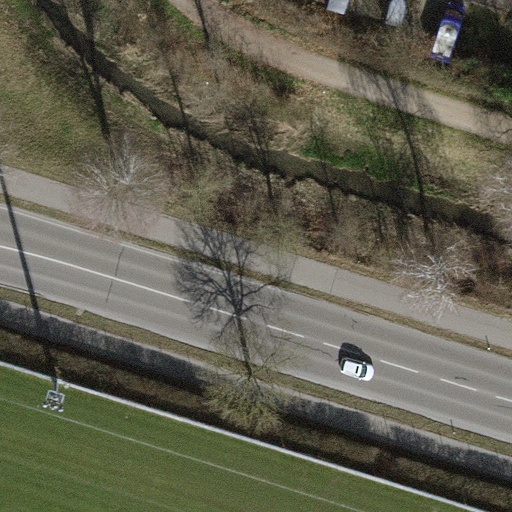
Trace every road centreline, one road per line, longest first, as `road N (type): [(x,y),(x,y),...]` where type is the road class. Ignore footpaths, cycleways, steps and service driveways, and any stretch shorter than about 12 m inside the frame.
road 1 (tertiary): [(0,247),(511,401)]
road 2 (track): [(184,0),(286,55),(511,124)]
